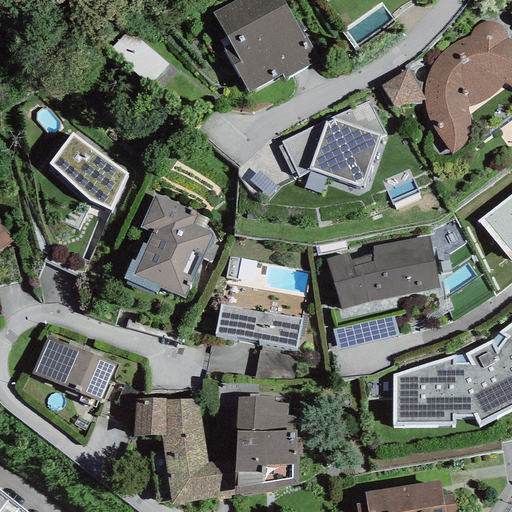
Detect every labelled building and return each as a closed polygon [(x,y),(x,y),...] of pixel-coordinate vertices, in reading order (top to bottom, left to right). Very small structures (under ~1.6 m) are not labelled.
[(248,92),(281,74),(284,79),(318,60),(284,0),(234,0),(213,12),(231,43),(223,48),(248,92)] [(430,121),(452,154),(459,150),(464,146),(468,138),(470,128),(470,118),(468,108),(475,106),(482,102),(490,97),(497,92),(501,87),(502,85),(503,84),(506,84),(509,86),(511,87),(511,40),(508,38),(507,34),(503,28),(497,23),(488,22),(479,24),(472,29),(470,36),(463,39),(455,43),(448,47),(439,55),(431,68),(427,76),(425,89),(424,97),(424,100),(424,103),(426,114),(430,121)] [(424,97),(408,68),(381,85),(394,107),(424,100),(424,97)] [(368,101),(282,142),(298,177),(312,170),(360,187),(363,186),(380,139),(385,137),(368,101)] [(110,211),(128,174),(72,132),(49,163),(88,201),(110,211)] [(258,170),(249,181),(267,197),(277,186),(258,170)] [(511,259),(511,193),(477,220),(509,262),(511,259)] [(198,214),(155,196),(139,227),(151,232),(145,244),(142,243),(134,261),(131,260),(123,279),(156,294),(159,288),(184,298),(202,259),(211,263),(218,247),(212,245),(214,241),(213,237),(211,233),(193,224),(198,214)] [(0,249),(13,239),(0,220),(0,249)] [(349,253),(326,260),(341,309),(367,302),(439,288),(428,236),(372,247),(373,254),(351,260),(349,253)] [(12,246),(0,253),(0,285),(19,280),(12,246)] [(300,319),(220,304),(214,334),(295,349),(300,319)] [(394,315),(332,330),(337,349),(399,335),(394,315)] [(511,322),(484,343),(476,348),(392,375),(393,426),(456,425),(456,415),(473,415),(479,426),(511,409),(511,322)] [(116,365),(47,336),(31,374),(100,403),(116,365)] [(296,358),(260,352),(254,380),(293,380),(296,358)] [(274,397),(237,397),(234,432),(237,432),(233,495),(297,486),(300,456),(295,456),(296,416),(288,416),(289,402),(274,402),(274,397)] [(165,398),(135,399),(133,437),(161,435),(164,435),(166,401),(165,398)] [(198,398),(166,401),(164,435),(161,435),(171,506),(217,497),(217,500),(230,499),(229,495),(232,496),(229,460),(208,463),(198,398)] [(439,480),(364,493),(365,502),(355,504),(356,511),(456,511),(453,493),(442,495),(439,480)] [(27,511),(0,490),(0,511),(27,511)]
